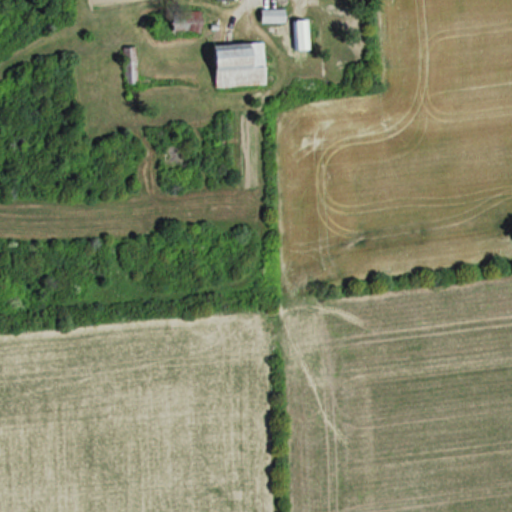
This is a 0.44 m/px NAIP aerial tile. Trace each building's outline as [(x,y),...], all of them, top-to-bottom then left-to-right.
[(283,9),(258,9),(258,23),(283,23),(283,9)] [(167,33),(201,33),(201,12),(167,12),(167,33)] [(307,20),(292,20),(292,50),(307,50),(307,20)] [(212,89),(264,86),(262,43),(209,46),(212,89)] [(136,48),(127,48),(127,84),(136,84),(136,48)]
